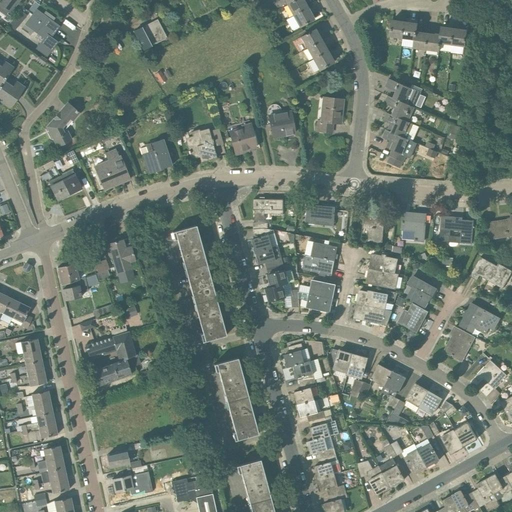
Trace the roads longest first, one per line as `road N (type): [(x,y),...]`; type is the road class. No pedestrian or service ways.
road 1 (residential): [(99,511),(41,239)]
road 2 (residential): [(43,239),(24,129),(62,81),(86,23)]
road 3 (residential): [(306,511),(256,327)]
road 4 (residential): [(43,239),(216,180)]
road 5 (residential): [(345,24),(363,87),(354,184)]
road 6 (residential): [(354,184),(511,191)]
road 7 (residential): [(256,327),(216,180)]
road 8 (residential): [(216,180),(354,184)]
road 9 (residential): [(383,511),(502,446)]
road 10 (residential): [(502,446),(467,395),(417,364)]
